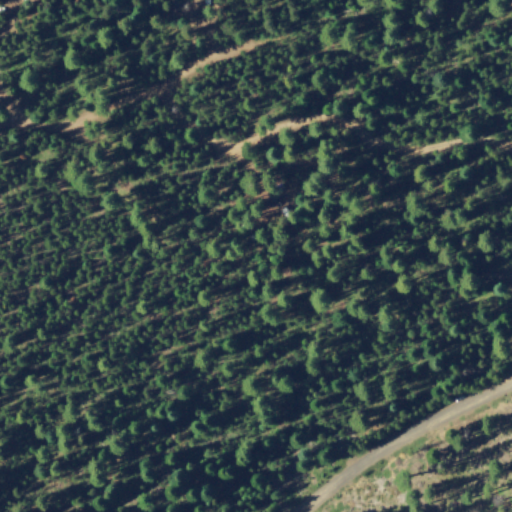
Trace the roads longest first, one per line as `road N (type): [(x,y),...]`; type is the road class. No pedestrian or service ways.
road 1 (track): [(511,148),(489,139),(409,149),(329,121),(301,121),(224,146),(148,102),(44,124),(0,123)]
road 2 (residential): [(511,376),(358,461),(294,511)]
road 3 (track): [(22,123),(0,98),(15,0)]
road 4 (track): [(148,102),(209,58),(255,40)]
